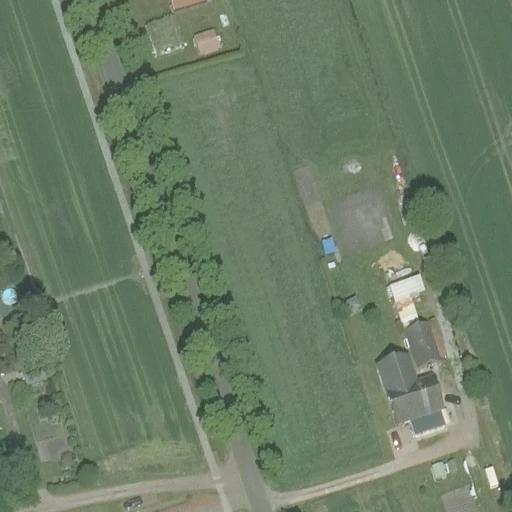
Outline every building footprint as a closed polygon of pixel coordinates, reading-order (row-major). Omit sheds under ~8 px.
[(208,0),(180,0),(183,9),(208,0)] [(214,30),(196,36),(203,56),(221,50),(214,30)] [(427,295),(422,278),(392,288),(407,333),(425,327),(416,299),(427,295)] [(425,327),(407,333),(419,370),(442,362),(429,326),(425,327)] [(409,357),(379,367),(398,425),(444,410),(434,381),(419,386),(409,357)] [(469,375),(454,380),(464,410),(479,405),(469,375)]
